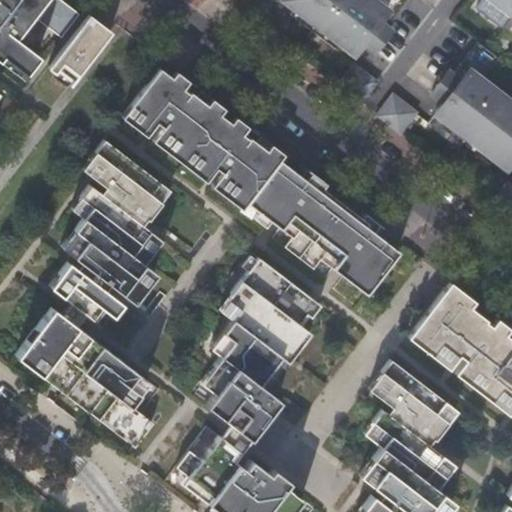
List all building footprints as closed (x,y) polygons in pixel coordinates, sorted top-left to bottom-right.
[(0,0),(0,55),(24,73),(37,55),(14,38),(31,15),(60,37),(78,14),(60,0),(0,0)] [(406,0),(373,0),(372,0),(283,0),(353,54),(362,42),(377,22),(385,28),(406,0)] [(511,0),(490,0),(511,15),(511,14),(511,0)] [(49,65),(71,82),(107,35),(84,19),(49,65)] [(389,31),(385,28),(377,22),(362,42),(373,51),(389,31)] [(498,57),(477,41),(451,75),(458,81),(443,101),(434,113),(506,167),(511,158),(511,103),(481,79),(498,57)] [(353,64),(336,85),(360,103),(376,82),(353,64)] [(179,83),(158,67),(120,116),(145,135),(156,121),(162,126),(160,128),(177,141),(168,153),(180,163),(190,151),(201,159),(192,171),(205,181),(215,167),(221,172),(220,174),(237,187),(228,199),(240,208),(246,202),(269,220),(276,211),(286,219),(279,228),(291,237),(284,247),(312,269),(320,259),(332,268),(336,262),(346,270),(342,276),(371,298),(403,255),(374,232),(327,196),(287,166),(251,138),(248,136),(247,138),(241,134),(243,132),(215,110),(189,91),(187,93),(181,88),(183,86),(179,83)] [(458,81),(451,75),(447,72),(432,92),(443,101),(458,81)] [(392,94),(376,115),(399,133),(415,112),(392,94)] [(177,141),(160,128),(151,140),(168,153),(177,141)] [(149,192),(158,180),(104,139),(94,151),(107,161),(93,177),(107,188),(102,194),(88,183),(79,196),(91,205),(81,217),(72,229),(84,238),(72,255),(85,265),(81,271),(67,261),(57,273),(69,282),(60,294),(90,318),(99,306),(112,315),(122,303),(103,289),(108,283),(132,301),(146,284),(133,275),(142,263),(152,251),(140,241),(149,229),(135,219),(139,213),(148,219),(161,201),(149,192)] [(107,161),(94,151),(81,168),(93,177),(107,161)] [(201,159),(190,151),(180,163),(192,171),(201,159)] [(237,187),(220,174),(211,186),(228,199),(237,187)] [(170,189),(158,180),(149,192),(161,201),(170,189)] [(511,186),(506,182),(490,203),(511,219),(511,186)] [(91,205),(79,196),(69,208),(81,217),(91,205)] [(286,219),(276,211),(269,220),(279,228),(286,219)] [(84,238),(72,229),(60,246),(72,255),(84,238)] [(161,239),(149,229),(140,241),(152,251),(161,239)] [(256,256),(228,292),(242,303),(230,318),(220,331),(230,339),(218,355),(211,365),(223,374),(211,391),(202,404),(247,438),(264,415),(268,419),(270,417),(261,410),(273,396),(257,383),(292,338),(301,326),(296,323),(304,312),(281,294),(289,285),(299,293),(301,290),(270,267),(256,256)] [(320,259),(312,269),(324,278),(332,268),(320,259)] [(346,270),(336,262),(332,268),(342,276),(346,270)] [(155,272),(142,263),(133,275),(146,284),(155,272)] [(69,282),(57,273),(48,285),(60,294),(69,282)] [(289,285),(281,294),(304,312),(309,315),(318,304),(301,290),(299,293),(289,285)] [(458,297),(444,286),(406,337),(431,356),(431,355),(440,344),(451,352),(442,364),(447,369),(457,356),(462,361),(453,373),(466,383),(467,383),(475,371),(485,379),(477,390),(476,391),(490,402),(491,401),(500,389),(510,397),(501,409),(506,413),(511,405),(511,338),(502,331),(458,297)] [(228,292),(217,308),(230,318),(242,303),(228,292)] [(146,380),(50,307),(13,355),(49,382),(58,371),(69,380),(61,391),(121,437),(130,425),(142,435),(151,422),(128,404),(146,380)] [(294,340),(304,328),(301,326),(292,338),(294,340)] [(230,339),(220,331),(208,347),(218,355),(230,339)] [(451,352),(440,344),(431,355),(442,364),(451,352)] [(443,399),(389,358),(379,371),(391,380),(378,397),(389,405),(385,411),(379,407),(369,420),(387,434),(369,457),(381,466),(368,483),(379,492),(375,498),(370,494),(360,506),(367,511),(442,511),(431,503),(440,491),(434,487),(443,475),(431,466),(440,454),(426,443),(431,437),(433,438),(446,421),(434,411),(443,399)] [(223,374),(211,365),(199,382),(211,391),(223,374)] [(58,371),(49,382),(61,391),(69,380),(58,371)] [(391,380),(379,371),(366,387),(378,397),(391,380)] [(475,371),(467,383),(477,390),(485,379),(475,371)] [(510,397),(500,389),(491,401),(501,409),(510,397)] [(281,402),(273,396),(261,410),(270,417),(281,402)] [(455,409),(443,399),(434,411),(446,421),(455,409)] [(238,450),(217,435),(199,459),(187,449),(174,466),(217,499),(211,507),(218,511),(291,511),(301,499),(248,458),(242,467),(231,459),(238,450)] [(248,458),(238,450),(231,459),(242,467),(248,458)] [(452,463),(440,454),(431,466),(443,475),(452,463)] [(511,511),(511,483),(504,494),(511,499),(511,509),(504,503),(498,511),(511,511)] [(442,511),(452,500),(440,491),(431,503),(442,511)]
